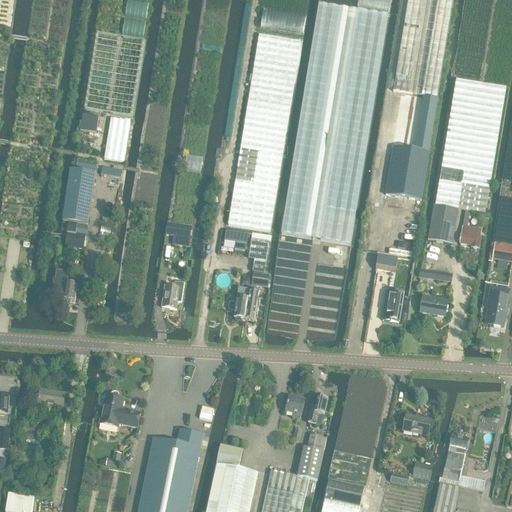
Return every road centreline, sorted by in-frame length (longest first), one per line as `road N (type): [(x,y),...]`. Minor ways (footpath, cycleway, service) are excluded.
road 1 (unclassified): [(511,371),(0,337)]
road 2 (unknown): [(374,362),(362,322),(393,85)]
road 3 (unknown): [(170,350),(133,511)]
road 4 (track): [(231,138),(254,0)]
road 5 (unknown): [(80,343),(97,223)]
